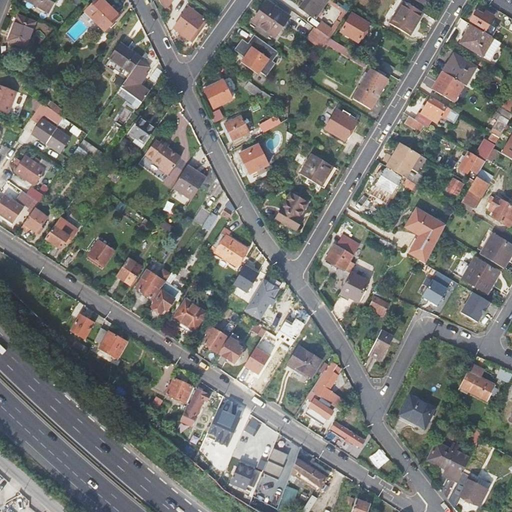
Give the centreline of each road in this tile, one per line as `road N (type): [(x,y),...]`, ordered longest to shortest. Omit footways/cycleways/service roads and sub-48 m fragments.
road 1 (residential): [(0,239),(419,511)]
road 2 (residential): [(459,0),(289,273)]
road 3 (motorway): [(180,511),(0,350)]
road 4 (unclassified): [(289,273),(177,77)]
road 5 (motorway): [(0,400),(127,511)]
road 6 (residential): [(369,402),(388,387),(424,329),(485,349)]
road 7 (unclassified): [(369,402),(289,273)]
road 8 (unclassified): [(441,511),(378,429),(369,402)]
